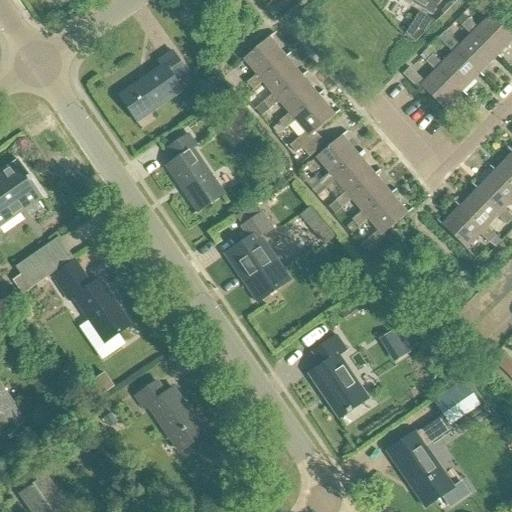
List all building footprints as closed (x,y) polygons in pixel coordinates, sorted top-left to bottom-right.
[(398,0),(409,6),(411,3),(432,15),(440,0),(398,0)] [(268,6),(265,9),(273,18),(280,11),(272,3),(268,6)] [(411,26),(425,34),(435,24),(419,14),(411,26)] [(468,20),(464,24),(498,56),(511,41),(511,34),(491,14),(477,29),(468,20)] [(464,24),(468,20),(463,15),(459,18),(456,22),(461,27),(464,24)] [(450,38),(447,42),(480,74),(498,56),(464,24),(461,27),(470,36),(459,47),(450,38)] [(443,45),(447,42),(450,38),(445,32),(438,39),(443,45)] [(256,76),(247,85),(250,88),(286,58),(269,39),(243,61),(256,76)] [(433,56),(429,60),(462,93),(480,74),(447,42),(443,45),(452,54),(442,65),(433,56)] [(187,73),(173,53),(158,63),(162,68),(119,97),(136,123),(183,92),(175,81),(187,73)] [(263,104),(266,108),(302,77),(286,58),(250,88),(253,92),(262,84),(273,95),(263,104)] [(462,93),(429,60),(426,63),(435,72),(424,83),(410,69),(403,76),(419,91),(421,89),(444,111),(462,93)] [(319,97),(302,77),(266,108),(269,111),(279,103),(289,115),(279,123),(283,127),(319,97)] [(296,154),(302,150),(309,159),(325,146),(315,134),(335,116),(319,97),(283,127),(286,130),(295,122),(305,134),(290,147),(296,154)] [(197,148),(189,136),(169,149),(177,161),(167,168),(198,213),(224,196),(193,151),(197,148)] [(319,183),(323,187),(358,157),(342,137),(316,159),(329,175),(319,183)] [(511,154),(495,172),(511,188),(511,154)] [(336,202),(339,206),(375,176),(358,157),(323,187),(326,190),(335,182),(345,194),(336,202)] [(0,228),(44,198),(18,162),(0,174),(0,228)] [(511,188),(495,172),(477,190),(510,223),(511,220),(511,217),(505,211),(511,203),(511,188)] [(391,196),(375,176),(339,206),(342,210),(352,202),(362,213),(352,221),(356,226),(391,196)] [(477,190),(459,209),(493,241),(496,237),(487,229),(498,218),(507,226),(510,223),(477,190)] [(391,196),(356,226),(358,229),(368,221),(378,233),(363,245),(369,253),(386,239),(383,236),(408,215),(391,196)] [(493,241),(459,209),(442,227),(466,250),(480,236),(489,244),(493,241)] [(227,256),(240,275),(259,302),(289,282),(260,240),(273,231),(262,214),(242,228),(250,240),(227,256)] [(82,274),(75,263),(53,277),(70,302),(74,299),(105,345),(131,327),(99,281),(91,287),(82,274)] [(511,285),(511,269),(508,265),(500,273),(511,285)] [(507,297),(511,292),(511,285),(500,273),(492,281),(507,297)] [(30,291),(20,276),(12,282),(22,297),(30,291)] [(492,281),(484,289),(499,304),(507,297),(492,281)] [(492,312),(499,304),(484,289),(476,297),(492,312)] [(484,320),(492,312),(476,297),(468,305),(484,320)] [(468,305),(460,312),(476,328),(484,320),(468,305)] [(476,328),(460,312),(452,320),(468,336),(476,328)] [(396,359),(411,350),(396,326),(381,335),(396,359)] [(346,351),(337,337),(312,354),(321,367),(309,376),(339,420),(368,400),(338,357),(346,351)] [(445,397),(434,405),(442,416),(452,430),(457,438),(468,431),(491,415),(468,381),(445,397)] [(165,395),(157,383),(136,398),(145,411),(149,408),(180,453),(205,436),(173,390),(165,395)] [(0,429),(21,415),(0,384),(0,429)] [(111,414),(103,419),(109,429),(117,424),(111,414)] [(454,490),(415,434),(387,453),(425,508),(444,495),(452,507),(468,495),(461,485),(454,490)] [(50,476),(41,463),(20,478),(28,490),(21,495),(32,511),(69,511),(46,479),(50,476)]
